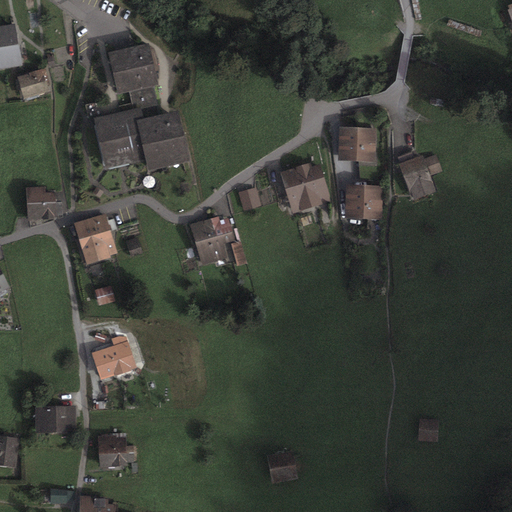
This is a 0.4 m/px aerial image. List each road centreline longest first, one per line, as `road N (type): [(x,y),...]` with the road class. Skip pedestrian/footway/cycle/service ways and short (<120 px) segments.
road 1 (residential): [(49,225),(141,198),(183,218),(324,121),(389,91),(401,81),(408,35)]
road 2 (unknown): [(385,511),(389,91)]
road 3 (residential): [(49,225),(65,250),(83,357),(79,507)]
